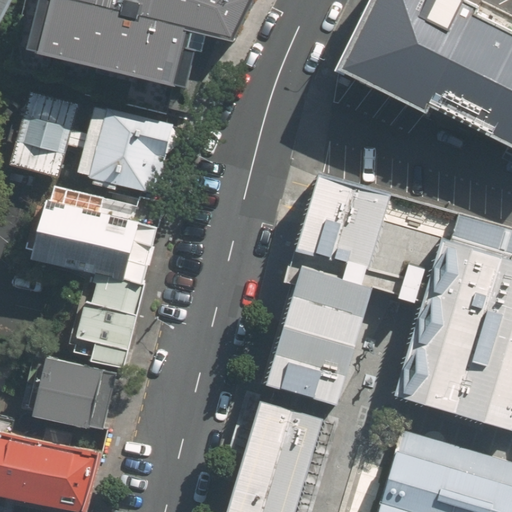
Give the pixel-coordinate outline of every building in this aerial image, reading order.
[(0,0),(0,32),(13,0),(0,0)] [(203,33),(235,41),(256,0),(40,0),(29,54),(189,88),(203,33)] [(485,6),(473,0),(377,0),(344,66),(432,111),(435,104),(511,142),(511,26),(482,12),(485,6)] [(78,102),(33,91),(14,164),(60,176),(68,144),(78,147),(82,131),(71,129),(78,102)] [(175,122),(106,105),(89,175),(158,192),(175,122)] [(393,200),(323,178),(300,249),(370,271),(393,200)] [(156,223),(49,198),(35,256),(142,282),(156,223)] [(511,257),(447,237),(398,391),(511,427),(511,257)] [(338,406),(377,286),(307,264),(269,384),(338,406)] [(122,366),(142,282),(95,270),(74,354),(122,366)] [(118,374),(46,357),(33,410),(105,427),(118,374)] [(300,511),(328,421),(265,401),(231,511),(300,511)] [(99,450),(0,426),(0,491),(84,511),(99,450)] [(511,511),(511,464),(406,434),(382,511),(511,511)]
